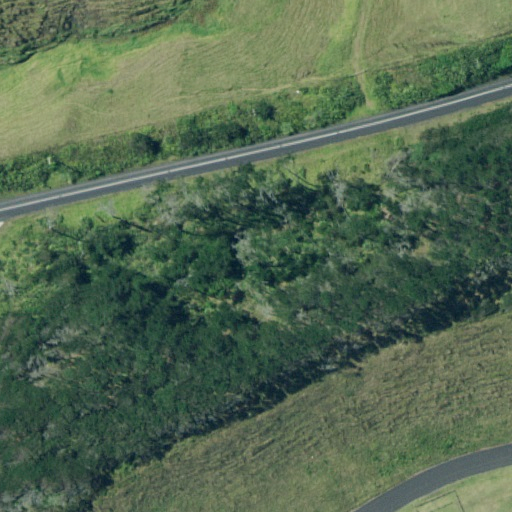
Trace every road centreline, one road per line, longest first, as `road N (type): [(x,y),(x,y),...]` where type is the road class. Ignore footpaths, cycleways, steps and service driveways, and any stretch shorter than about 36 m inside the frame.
road 1 (unclassified): [(511,84),(406,117),(0,212)]
road 2 (track): [(385,511),(462,462),(511,450)]
